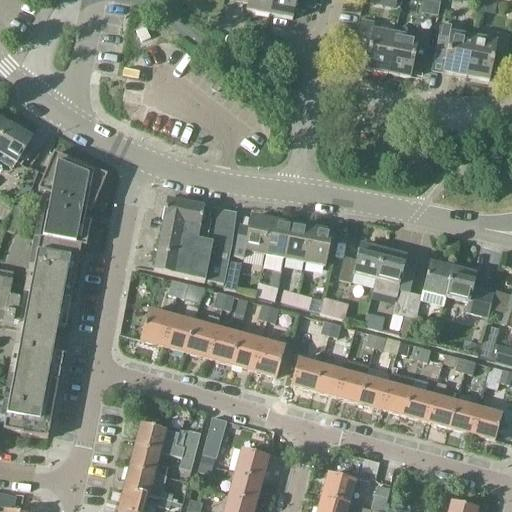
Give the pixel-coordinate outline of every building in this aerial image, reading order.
[(269,17),(271,0),(248,0),(246,13),(269,17)] [(307,6),(307,0),(271,0),(269,17),(292,22),(295,4),(307,6)] [(383,0),(382,7),(394,9),(394,7),(395,0),(383,0)] [(416,12),(417,2),(404,0),(401,0),(399,9),(416,12)] [(481,4),(479,14),(494,17),(496,7),(481,4)] [(386,76),(394,38),(372,34),(373,26),(361,24),(355,57),(366,59),(363,72),(386,76)] [(465,79),(473,40),(451,36),(452,29),(440,27),(434,54),(446,56),(442,74),(465,79)] [(424,65),(430,37),(417,35),(416,42),(394,38),(386,76),(410,81),(413,63),(424,65)] [(502,73),(509,40),(496,37),(495,45),(473,40),(465,79),(488,83),(491,70),(502,73)] [(0,140),(8,126),(0,121),(0,140)] [(0,161),(13,169),(30,139),(8,126),(0,140),(0,161)] [(90,215),(106,179),(53,156),(37,193),(51,199),(50,207),(48,207),(46,217),(41,241),(80,249),(85,250),(90,225),(84,224),(86,214),(90,215)] [(14,236),(37,175),(27,171),(4,232),(14,236)] [(222,285),(236,216),(165,202),(161,222),(162,222),(159,242),(156,241),(154,251),(157,252),(152,273),(204,283),(204,282),(222,285)] [(264,258),(271,222),(250,218),(244,254),(264,258)] [(284,261),(291,226),(271,222),(264,258),(284,261)] [(304,265),(310,230),(291,226),(284,261),(304,265)] [(324,269),(331,233),(310,230),(304,265),(324,269)] [(64,332),(80,249),(41,241),(38,241),(23,315),(16,314),(18,303),(7,301),(12,276),(0,273),(0,325),(17,329),(16,336),(20,337),(20,341),(3,433),(21,436),(21,438),(47,441),(62,357),(51,355),(53,347),(56,330),(64,332)] [(374,282),(382,253),(360,247),(356,262),(343,259),(337,283),(350,286),(352,277),(374,282)] [(403,319),(409,295),(397,292),(405,259),(382,253),(374,282),(371,294),(395,300),(391,316),(403,319)] [(236,293),(241,266),(230,264),(225,291),(236,293)] [(444,300),(452,270),(429,265),(421,298),(419,303),(442,309),(444,300)] [(488,321),(494,297),(471,291),(475,276),(452,270),(444,300),(467,306),(465,315),(488,321)] [(176,300),(179,286),(172,284),(168,298),(176,300)] [(185,302),(188,289),(179,286),(176,300),(185,302)] [(276,305),(279,291),(259,286),(257,299),(276,305)] [(188,289),(185,302),(199,305),(199,303),(202,292),(188,289)] [(294,309),(298,297),(284,293),(280,306),(294,309)] [(419,303),(421,298),(409,295),(403,319),(415,321),(419,303)] [(221,312),(225,298),(216,296),(212,310),(221,312)] [(308,313),(312,301),(298,297),(294,309),(308,313)] [(511,297),(508,312),(505,311),(500,327),(511,330),(511,327),(511,297)] [(230,314),(234,300),(225,298),(221,312),(230,314)] [(266,324),(270,310),(261,308),(257,322),(265,324),(266,324)] [(270,310),(266,324),(275,327),(278,312),(270,310)] [(162,349),(170,319),(147,312),(139,343),(162,349)] [(207,361),(215,331),(218,321),(207,318),(204,328),(193,325),(184,355),(207,361)] [(184,355),(193,325),(179,321),(170,319),(162,349),(184,355)] [(328,339),(331,326),(323,324),(320,337),(328,339)] [(336,341),(339,329),(331,326),(328,339),(336,341)] [(485,360),(492,331),(487,330),(479,359),(485,360)] [(229,367),(237,337),(215,331),(207,361),(229,367)] [(490,361),(498,333),(492,331),(485,360),(490,361)] [(270,346),(272,338),(262,336),(260,343),(252,373),(275,380),(283,350),(270,346)] [(373,352),(376,338),(368,336),(364,349),(373,352)] [(252,373),(260,343),(237,337),(229,367),(252,373)] [(382,354),(385,341),(376,338),(373,352),(382,354)] [(475,357),(478,347),(466,344),(463,354),(475,357)] [(418,364),(422,350),(413,348),(409,361),(418,364)] [(511,367),(511,352),(498,349),(494,362),(511,367)] [(427,366),(430,353),(422,350),(418,364),(427,366)] [(463,376),(466,363),(445,357),(442,366),(455,370),(454,373),(463,376)] [(313,394),(320,368),(297,361),(290,388),(313,394)] [(471,378),(475,365),(466,363),(463,376),(471,378)] [(335,400),(343,374),(331,371),(320,368),(313,394),(335,400)] [(510,388),(511,379),(511,374),(503,372),(490,369),(484,389),(497,393),(499,386),(510,388)] [(358,407),(365,380),(343,374),(335,400),(358,407)] [(380,413),(388,386),(365,380),(358,407),(380,413)] [(403,419),(410,392),(388,386),(380,413),(403,419)] [(447,431),(455,405),(442,401),(446,388),(436,386),(435,388),(432,398),(425,425),(447,431)] [(425,425),(432,398),(410,392),(403,419),(425,425)] [(470,437),(477,411),(455,405),(447,431),(470,437)] [(493,444),(500,417),(477,411),(470,437),(493,444)] [(184,451),(175,449),(178,436),(138,427),(132,449),(159,456),(181,461),(193,464),(200,437),(188,434),(184,451)] [(165,480),(167,472),(156,469),(159,456),(132,449),(127,471),(165,480)] [(260,484),(267,461),(241,454),(234,477),(260,484)] [(211,470),(214,461),(201,458),(198,466),(211,470)] [(190,475),(193,464),(181,461),(179,472),(190,475)] [(209,479),(211,470),(198,466),(196,475),(209,479)] [(372,470),(359,466),(356,477),(369,481),(372,470)] [(171,504),(173,497),(162,494),(165,480),(127,471),(122,493),(149,499),(158,501),(171,504)] [(345,507),(352,484),(326,476),(320,500),(345,507)] [(254,506),(260,484),(234,477),(228,499),(254,506)] [(387,499),(389,489),(376,486),(374,495),(387,499)] [(145,511),(149,499),(122,493),(116,511),(145,511)] [(252,511),(254,506),(228,499),(224,511),(252,511)] [(354,511),(355,509),(345,507),(320,500),(316,511),(354,511)] [(169,511),(180,511),(181,508),(171,504),(158,501),(157,509),(169,511)] [(188,511),(199,511),(201,506),(189,503),(186,511),(188,511)]
